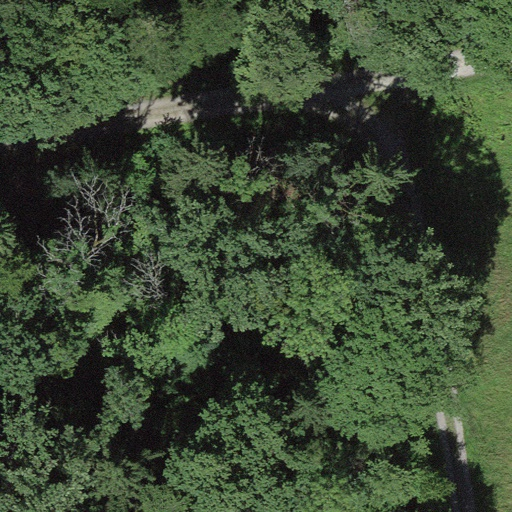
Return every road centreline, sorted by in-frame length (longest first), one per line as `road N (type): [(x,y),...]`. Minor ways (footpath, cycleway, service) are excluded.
road 1 (track): [(511,54),(0,139)]
road 2 (track): [(393,74),(467,511)]
